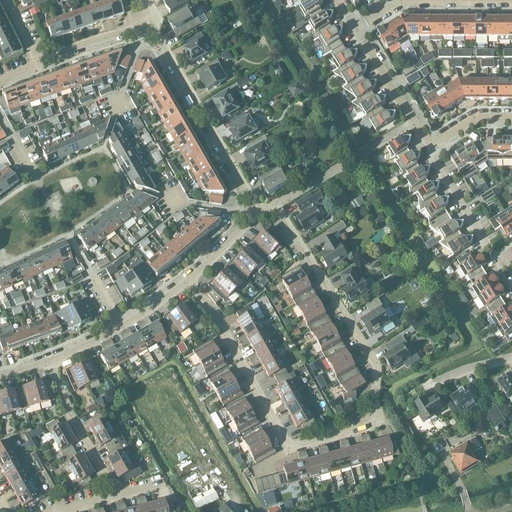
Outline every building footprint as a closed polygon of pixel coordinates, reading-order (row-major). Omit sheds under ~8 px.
[(109,0),(107,1),(113,18),(124,14),(123,13),(123,14),(122,10),(130,7),(125,0),(109,0)] [(165,0),(164,1),(171,14),(193,1),(194,0),(165,0)] [(309,17),(312,22),(324,15),(321,10),(321,9),(319,7),(320,6),(321,5),(322,4),(323,3),(323,2),(324,1),(324,0),(323,0),(313,0),(304,6),(300,8),(300,9),(303,13),(304,20),(309,17)] [(97,5),(103,22),(113,18),(107,1),(97,5)] [(103,22),(97,5),(86,8),(93,25),(103,22)] [(35,8),(29,11),(31,15),(32,16),(40,12),(37,7),(35,8)] [(76,12),(82,29),(93,25),(86,8),(76,12)] [(249,8),(243,12),(248,21),(255,17),(249,8)] [(168,21),(178,38),(201,25),(195,14),(193,15),(189,9),(175,17),(173,16),(171,16),(170,17),(169,19),(169,21),(168,21)] [(82,29),(76,12),(66,15),(72,32),(82,29)] [(319,39),(334,30),(330,25),(331,25),(330,24),(329,22),(330,22),(331,21),(332,20),(332,19),(333,18),(333,17),(333,16),(334,14),(333,14),(332,14),(331,13),(330,13),(329,13),(327,13),(326,14),(324,14),(324,15),(312,22),(309,24),(310,24),(313,29),(314,42),(314,43),(319,39)] [(72,32),(66,15),(56,19),(62,36),(72,32)] [(0,29),(9,25),(5,16),(0,18),(0,29)] [(419,37),(419,17),(418,18),(416,18),(416,17),(416,18),(415,18),(407,18),(406,19),(406,20),(405,21),(404,21),(404,22),(408,37),(419,37)] [(419,37),(431,37),(431,18),(424,18),(423,18),(421,18),(419,17),(419,37)] [(442,37),(442,17),(441,18),(439,18),(438,18),(431,18),(431,37),(431,41),(442,41),(443,37),(442,37)] [(443,18),(442,17),(442,37),(443,37),(454,37),(454,18),(447,18),(446,18),(443,18)] [(465,17),(464,18),(462,18),(461,18),(454,18),(454,37),(465,37),(465,17)] [(466,18),(465,17),(465,37),(476,37),(476,18),(470,18),(469,18),(468,18),(466,18)] [(476,18),(476,37),(488,37),(488,17),(487,18),(485,18),(484,18),(483,18),(476,18)] [(499,37),(499,18),(492,18),(491,18),(489,18),(488,17),(488,37),(499,37)] [(511,41),(511,17),(509,18),(507,18),(506,18),(499,18),(499,37),(499,41),(511,41)] [(62,36),(56,19),(45,23),(45,24),(40,26),(41,30),(47,28),(51,39),(51,40),(62,36)] [(408,37),(404,22),(403,22),(402,22),(401,21),(400,21),(399,20),(392,24),(391,24),(391,25),(389,26),(387,26),(399,43),(398,43),(400,47),(409,41),(408,37)] [(9,25),(0,29),(0,40),(13,33),(9,25)] [(224,26),(218,30),(221,35),(227,31),(224,26)] [(387,26),(387,27),(385,29),(385,28),(385,29),(384,29),(378,33),(379,34),(378,34),(377,35),(377,37),(378,38),(380,39),(382,38),(388,49),(398,43),(399,43),(387,26)] [(343,46),(340,40),(338,38),(339,37),(340,36),(341,35),(342,34),(342,33),(343,32),(343,31),(343,30),(343,29),(342,29),(341,29),(339,28),(338,28),(337,29),(335,29),(334,30),(319,39),(322,44),(324,57),(323,57),(324,58),(331,53),(343,46)] [(0,50),(18,42),(13,33),(0,40),(0,50)] [(192,63),(206,55),(214,50),(209,41),(206,43),(201,34),(195,37),(198,43),(185,50),(192,63)] [(18,42),(0,50),(0,60),(1,61),(0,61),(0,62),(24,50),(23,50),(22,51),(18,42)] [(338,70),(353,61),(354,60),(355,59),(356,58),(357,57),(357,56),(357,55),(358,54),(358,53),(358,52),(357,53),(356,52),(354,52),(353,52),(352,52),(350,52),(350,53),(348,53),(347,51),(346,51),(343,46),(331,53),(334,58),(329,61),(335,65),(338,70)] [(111,74),(114,73),(117,66),(126,69),(131,58),(122,54),(121,51),(105,57),(111,74)] [(228,52),(221,56),(225,62),(232,58),(228,52)] [(426,56),(430,62),(435,59),(431,52),(426,56)] [(430,62),(426,56),(420,59),(424,65),(430,62)] [(111,74),(105,57),(94,61),(101,78),(111,74)] [(142,86),(158,77),(149,62),(147,63),(137,60),(133,72),(143,75),(140,83),(142,86)] [(206,74),(199,78),(199,79),(201,78),(208,90),(208,91),(214,87),(216,88),(220,86),(221,83),(227,80),(219,67),(221,66),(217,60),(202,68),(206,74)] [(413,63),(417,70),(423,66),(419,60),(413,63)] [(101,78),(94,61),(84,64),(90,81),(101,78)] [(367,68),(365,67),(364,67),(363,67),(362,67),(361,67),(360,68),(359,68),(358,69),(356,67),(356,66),(353,61),(338,70),(333,73),(334,73),(345,80),(348,85),(362,76),(363,76),(364,76),(364,75),(365,74),(365,73),(366,72),(367,71),(367,70),(367,68)] [(74,68),(80,85),(82,90),(92,86),(90,81),(84,64),(74,68)] [(412,65),(401,72),(405,77),(416,71),(412,65)] [(80,85),(74,68),(64,72),(70,89),(80,85)] [(420,71),(424,78),(430,74),(426,68),(420,71)] [(54,75),(60,92),(70,89),(64,72),(54,75)] [(417,73),(406,80),(410,86),(421,79),(417,73)] [(60,92),(54,75),(44,79),(50,96),(60,92)] [(357,101),(372,92),(373,91),(373,90),(374,90),(375,89),(375,88),(376,88),(376,87),(376,86),(377,85),(377,84),(377,83),(376,83),(375,83),(374,83),(373,82),(372,82),(371,82),(370,83),(368,83),(367,84),(366,82),(366,81),(365,81),(362,76),(348,85),(342,88),(343,89),(343,88),(354,96),(357,100),(357,101)] [(147,95),(163,86),(158,77),(142,86),(147,95)] [(247,77),(236,83),(240,89),(250,83),(247,77)] [(33,83),(40,100),(50,96),(44,79),(33,83)] [(445,90),(455,106),(461,102),(462,102),(464,101),(465,101),(459,81),(445,90)] [(459,81),(465,101),(466,100),(468,100),(468,101),(469,100),(476,100),(476,81),(459,81)] [(476,81),(476,100),(483,100),(484,101),(484,100),(486,100),(488,101),(488,81),(476,81)] [(488,81),(488,101),(489,100),(491,100),(491,101),(492,100),(499,100),(499,81),(488,81)] [(509,100),(510,101),(510,81),(499,81),(499,100),(506,100),(507,101),(507,100),(509,100)] [(40,100),(33,83),(23,86),(29,103),(40,100)] [(298,83),(293,86),(299,96),(304,93),(298,83)] [(13,90),(19,107),(29,103),(23,86),(13,90)] [(153,104),(169,95),(163,86),(147,95),(153,104)] [(433,92),(446,113),(447,111),(448,110),(449,111),(449,110),(455,106),(445,90),(443,86),(433,92)] [(10,115),(21,112),(19,107),(13,90),(2,94),(3,96),(0,97),(0,106),(3,112),(8,110),(10,115)] [(230,94),(229,92),(214,101),(224,117),(238,109),(237,107),(244,103),(237,90),(230,94)] [(367,116),(381,107),(382,107),(383,106),(384,105),(384,104),(385,103),(385,102),(386,101),(386,100),(386,99),(386,98),(386,99),(385,98),(384,98),(383,98),(382,98),(380,98),(379,98),(378,99),(377,99),(375,97),(372,92),(357,101),(357,100),(352,103),(352,104),(353,104),(364,111),(367,116)] [(444,113),(446,113),(433,92),(423,99),(433,113),(432,114),(431,115),(431,117),(432,118),(434,119),(435,118),(442,114),(443,114),(444,113)] [(158,114),(174,105),(169,95),(153,104),(158,114)] [(164,123),(179,114),(174,105),(158,114),(164,123)] [(367,116),(361,119),(362,119),(373,126),(376,131),(391,122),(393,121),(394,120),(394,119),(395,118),(395,117),(396,115),(396,114),(395,114),(394,114),(393,113),(392,113),(391,113),(390,113),(388,114),(387,114),(386,115),(385,113),(385,112),(384,112),(381,107),(367,116)] [(46,118),(52,116),(49,108),(43,110),(45,114),(46,118)] [(310,111),(304,115),(307,119),(313,115),(310,111)] [(236,126),(230,129),(234,135),(233,136),(235,139),(236,139),(237,141),(243,138),(244,139),(250,136),(249,134),(256,131),(249,119),(248,119),(245,113),(233,120),(236,126)] [(169,132),(185,123),(179,114),(164,123),(169,132)] [(102,122),(101,121),(101,120),(100,119),(99,119),(98,119),(97,118),(96,119),(89,122),(91,127),(98,143),(103,141),(110,118),(102,122)] [(124,122),(126,129),(134,126),(131,119),(124,122)] [(111,147),(127,138),(116,120),(109,142),(111,147)] [(174,142),(190,133),(185,123),(169,132),(174,142)] [(81,131),(88,147),(98,143),(91,127),(81,131)] [(29,128),(18,134),(21,140),(32,133),(29,128)] [(88,147),(81,131),(71,135),(78,152),(88,147)] [(180,151),(196,142),(190,133),(174,142),(180,151)] [(61,140),(68,156),(78,152),(71,135),(61,140)] [(254,151),(246,156),(250,163),(248,164),(251,169),(253,168),(254,170),(272,159),(269,153),(273,151),(265,137),(250,145),(254,151)] [(127,138),(111,147),(117,156),(132,148),(127,138)] [(400,162),(411,155),(408,150),(408,149),(406,147),(407,146),(408,146),(409,145),(410,144),(410,142),(411,141),(411,140),(411,139),(410,138),(409,138),(408,138),(407,138),(405,138),(404,138),(403,139),(402,139),(387,149),(390,154),(391,160),(397,156),(400,162)] [(484,144),(488,161),(489,161),(503,161),(503,138),(493,138),(493,140),(488,140),(486,140),(486,141),(486,142),(486,143),(485,143),(485,144),(484,144)] [(511,139),(511,140),(509,140),(509,138),(503,138),(503,161),(511,161),(511,139)] [(51,144),(58,160),(68,156),(61,140),(51,144)] [(0,152),(2,151),(9,147),(6,141),(0,144),(0,152)] [(185,160),(201,151),(196,142),(180,151),(185,160)] [(479,143),(479,142),(478,143),(473,146),(472,146),(470,148),(469,146),(464,149),(476,169),(476,168),(488,161),(484,144),(483,145),(482,145),(482,144),(481,144),(480,144),(480,143),(479,143)] [(58,160),(51,144),(41,149),(48,165),(58,160)] [(136,145),(132,148),(117,156),(122,166),(142,154),(136,145)] [(452,160),(464,180),(464,181),(465,180),(478,172),(479,172),(478,171),(476,168),(476,169),(464,149),(456,154),(457,156),(452,159),(451,159),(452,160)] [(302,150),(300,156),(313,159),(314,152),(302,150)] [(191,170),(206,161),(201,151),(185,160),(191,170)] [(412,155),(411,155),(400,162),(396,164),(397,165),(397,164),(400,169),(400,176),(407,172),(410,177),(421,170),(417,165),(418,165),(417,165),(416,163),(417,162),(418,161),(418,160),(419,160),(420,159),(420,157),(420,156),(421,155),(421,154),(420,154),(419,154),(417,153),(416,153),(415,153),(414,154),(413,154),(412,155)] [(128,175),(143,166),(147,164),(142,154),(122,166),(128,175)] [(193,181),(196,179),(212,170),(206,161),(191,170),(187,172),(193,181)] [(143,166),(128,175),(133,184),(148,176),(143,166)] [(279,167),(259,179),(269,196),(271,197),(273,197),(275,196),(276,194),(276,192),(290,184),(286,177),(285,178),(279,167)] [(0,173),(0,177),(9,189),(18,183),(7,169),(8,169),(7,168),(0,173)] [(416,195),(416,194),(430,186),(427,180),(425,178),(427,177),(427,176),(428,175),(429,174),(429,173),(430,172),(430,171),(430,170),(430,169),(429,169),(428,169),(427,169),(425,169),(424,169),(422,169),(421,170),(410,177),(406,179),(406,180),(409,184),(411,197),(411,198),(416,195)] [(201,189),(217,179),(212,170),(196,179),(201,189)] [(148,176),(133,184),(136,189),(159,194),(148,176)] [(0,195),(9,189),(0,177),(0,195)] [(209,203),(221,205),(223,196),(226,194),(217,179),(201,189),(203,192),(211,193),(209,203)] [(337,179),(324,187),(328,192),(340,184),(337,179)] [(426,210),(425,210),(440,201),(436,196),(437,196),(436,195),(435,193),(436,193),(436,192),(437,191),(438,190),(439,189),(439,188),(439,186),(440,185),(440,184),(439,185),(439,184),(438,184),(437,184),(436,184),(435,184),(434,184),(433,184),(432,185),(430,185),(430,186),(416,194),(416,195),(419,199),(420,213),(426,210)] [(478,188),(472,192),(475,197),(477,196),(478,196),(482,194),(478,188)] [(497,188),(492,191),(495,197),(500,194),(497,188)] [(318,190),(296,204),(301,212),(302,211),(304,214),(297,219),(306,232),(324,221),(323,220),(329,217),(321,204),(320,205),(317,201),(323,198),(318,190)] [(492,191),(481,197),(485,203),(495,197),(492,191)] [(130,198),(140,213),(157,200),(134,195),(130,198)] [(361,197),(355,201),(360,207),(365,204),(361,197)] [(121,204),(132,219),(135,223),(143,217),(140,213),(130,198),(121,204)] [(430,228),(449,216),(446,211),(446,210),(446,211),(444,208),(445,208),(446,207),(447,206),(448,205),(448,204),(449,203),(449,202),(449,201),(449,200),(448,200),(447,199),(446,199),(445,199),(443,199),(441,200),(440,201),(425,210),(426,210),(428,215),(430,228)] [(123,225),(132,219),(121,204),(112,211),(123,225)] [(196,221),(198,224),(207,235),(220,224),(218,222),(219,219),(220,212),(208,210),(207,217),(206,220),(199,219),(196,221)] [(104,217),(114,232),(123,225),(112,211),(104,217)] [(511,223),(505,212),(490,221),(496,231),(495,231),(496,232),(501,228),(507,238),(510,236),(510,237),(511,238),(511,237),(511,223)] [(381,214),(374,218),(378,225),(385,220),(381,214)] [(449,216),(430,228),(430,229),(430,228),(441,236),(444,240),(444,241),(459,232),(460,231),(461,230),(462,229),(463,228),(463,227),(463,226),(464,225),(464,224),(464,223),(463,223),(462,223),(461,223),(460,223),(459,223),(457,223),(456,223),(455,224),(454,224),(453,222),(452,222),(449,216)] [(95,224),(105,238),(114,232),(104,217),(95,224)] [(198,224),(196,221),(187,228),(199,242),(207,235),(198,224)] [(343,222),(327,232),(331,237),(320,244),(326,252),(320,255),(329,269),(336,265),(337,268),(344,263),(342,261),(348,257),(339,244),(334,236),(346,228),(343,222)] [(105,238),(95,224),(86,230),(97,244),(105,238)] [(179,235),(191,249),(199,242),(187,228),(179,235)] [(97,244),(86,230),(77,236),(87,250),(88,251),(97,244)] [(444,240),(439,243),(439,244),(440,244),(451,251),(454,256),(469,247),(470,246),(471,245),(472,243),(473,242),(473,241),(473,240),(473,239),(472,238),(471,238),(470,238),(468,238),(467,238),(466,238),(465,239),(464,240),(462,237),(459,232),(444,241),(444,240)] [(250,243),(266,259),(273,251),(275,253),(282,248),(275,238),(271,241),(262,233),(256,239),(254,238),(250,243)] [(171,242),(183,256),(191,249),(179,235),(171,242)] [(163,249),(174,263),(183,256),(171,242),(163,249)] [(396,242),(390,246),(395,253),(401,249),(396,242)] [(55,248),(62,264),(72,260),(72,259),(65,243),(55,248)] [(241,255),(256,269),(266,259),(250,243),(245,247),(247,249),(241,255)] [(62,264),(55,248),(45,252),(52,269),(62,264)] [(154,256),(166,270),(174,263),(163,249),(154,256)] [(52,269),(45,252),(35,257),(42,273),(52,269)] [(229,264),(245,280),(256,269),(241,255),(235,261),(233,259),(229,264)] [(467,255),(457,261),(461,266),(459,267),(465,277),(467,276),(471,281),(485,272),(482,267),(486,265),(483,261),(484,261),(485,260),(485,258),(484,257),(482,256),(481,256),(480,257),(479,255),(470,260),(467,255)] [(166,270),(154,256),(146,263),(146,264),(156,275),(155,275),(157,278),(166,270)] [(42,273),(35,257),(25,261),(32,277),(42,273)] [(107,258),(96,264),(99,270),(110,264),(107,258)] [(32,277),(25,261),(15,265),(23,282),(32,277)] [(130,274),(142,291),(151,283),(147,277),(152,273),(143,263),(130,274)] [(220,276),(234,291),(245,280),(229,264),(224,268),(226,270),(220,276)] [(23,282),(15,265),(5,270),(13,286),(23,282)] [(287,291),(305,281),(301,274),(303,272),(300,266),(280,277),(287,291)] [(353,268),(341,276),(346,284),(347,283),(349,286),(342,291),(346,296),(346,298),(348,301),(350,302),(350,303),(362,296),(363,297),(368,294),(367,293),(370,291),(362,278),(360,279),(353,268)] [(13,286),(5,270),(0,272),(0,284),(3,291),(13,286)] [(485,272),(471,281),(474,286),(472,288),(478,298),(498,285),(497,283),(498,282),(499,280),(498,279),(496,278),(494,278),(492,275),(488,278),(485,272)] [(72,285),(78,282),(83,279),(80,273),(69,280),(72,285)] [(398,273),(385,281),(389,287),(402,279),(398,273)] [(131,296),(142,291),(130,274),(116,282),(122,293),(127,290),(131,296)] [(207,294),(215,305),(221,299),(224,302),(234,291),(220,276),(214,282),(212,281),(207,285),(212,290),(207,294)] [(295,304),(315,293),(311,287),(309,288),(305,281),(287,291),(295,304)] [(486,306),(489,312),(503,303),(500,298),(504,295),(502,292),(504,290),(504,288),(503,287),(501,286),(499,287),(498,285),(478,298),(484,308),(486,306)] [(302,317),(320,307),(316,300),(318,298),(315,293),(295,304),(302,317)] [(371,314),(361,321),(371,336),(375,333),(375,335),(383,330),(385,334),(394,328),(381,309),(384,307),(378,298),(366,306),(371,314)] [(71,308),(80,326),(90,320),(87,314),(92,310),(85,299),(71,308)] [(177,311),(189,328),(201,318),(188,300),(182,304),(183,306),(177,311)] [(503,303),(489,312),(492,317),(491,318),(497,328),(511,318),(511,307),(511,305),(507,308),(503,303)] [(242,330),(258,322),(249,306),(238,312),(241,318),(236,321),(237,321),(238,323),(239,323),(242,330)] [(309,330),(329,319),(326,313),(324,314),(320,307),(302,317),(309,330)] [(80,326),(71,308),(55,314),(60,326),(66,324),(68,330),(80,326)] [(189,328),(177,311),(170,316),(168,314),(163,318),(176,337),(189,328)] [(43,320),(50,337),(61,333),(60,330),(59,330),(54,317),(54,316),(43,320)] [(426,316),(414,324),(418,330),(430,323),(426,316)] [(147,318),(143,321),(156,344),(166,339),(166,338),(157,323),(152,326),(147,319),(147,318)] [(511,318),(497,328),(503,338),(505,337),(509,344),(511,341),(511,318)] [(316,343),(334,333),(330,326),(332,325),(329,319),(309,330),(316,343)] [(33,324),(39,341),(50,337),(43,320),(33,324)] [(143,331),(138,334),(147,350),(156,344),(143,321),(138,324),(139,324),(143,331)] [(258,322),(242,330),(246,337),(244,338),(243,337),(238,341),(239,344),(263,331),(258,322)] [(23,328),(29,345),(39,341),(33,324),(23,328)] [(0,341),(0,345),(3,354),(8,352),(19,348),(13,331),(11,326),(0,329),(0,330),(2,336),(3,336),(4,340),(0,341)] [(23,328),(13,331),(19,348),(29,345),(23,328)] [(129,329),(124,332),(138,355),(147,350),(138,334),(133,337),(129,330),(129,329)] [(298,330),(291,334),(293,339),(300,335),(298,330)] [(263,331),(239,344),(242,347),(248,345),(247,343),(249,342),(253,349),(269,340),(263,331)] [(124,342),(119,345),(128,361),(138,355),(124,332),(120,335),(124,342)] [(324,356),(344,345),(341,340),(338,340),(334,333),(316,343),(324,356)] [(384,357),(392,370),(411,358),(406,351),(410,349),(402,337),(388,345),(392,351),(384,357)] [(110,340),(105,342),(119,366),(128,361),(119,345),(114,348),(110,340)] [(192,351),(200,364),(218,354),(213,345),(215,344),(212,340),(192,351)] [(274,350),(269,340),(253,349),(257,356),(255,357),(254,356),(249,360),(250,363),(274,350)] [(109,371),(119,366),(105,342),(101,345),(106,353),(100,356),(109,371)] [(183,344),(177,347),(181,354),(187,350),(183,344)] [(331,370),(349,360),(345,352),(347,351),(344,345),(324,356),(331,370)] [(279,359),(274,350),(250,363),(252,366),(258,364),(258,362),(260,361),(264,368),(279,359)] [(221,360),(218,354),(200,364),(207,378),(227,367),(223,359),(221,360)] [(88,364),(80,367),(88,386),(102,379),(93,359),(87,361),(88,364)] [(288,375),(279,359),(264,368),(267,375),(268,377),(268,378),(273,375),(277,381),(288,375)] [(338,383),(358,371),(355,366),(353,367),(349,360),(331,370),(338,383)] [(74,392),(88,386),(80,367),(72,370),(71,368),(65,371),(74,392)] [(208,380),(216,393),(234,383),(230,376),(232,375),(228,369),(208,380)] [(358,371),(338,383),(343,392),(341,393),(344,400),(350,398),(355,396),(353,391),(364,386),(359,378),(361,377),(358,371)] [(281,399),(297,391),(301,388),(292,373),(288,375),(277,381),(280,387),(275,390),(277,393),(277,392),(281,399)] [(497,381),(497,382),(498,382),(508,399),(508,400),(509,399),(511,397),(511,375),(511,374),(511,373),(510,373),(498,381),(497,381)] [(42,383),(34,385),(39,405),(54,401),(48,379),(42,380),(42,383)] [(238,390),(234,383),(216,393),(223,407),(243,396),(240,390),(238,390)] [(451,397),(450,397),(451,398),(460,413),(461,414),(461,413),(467,409),(469,413),(477,408),(475,405),(481,401),(481,400),(471,385),(472,385),(471,384),(470,385),(471,385),(463,390),(463,389),(462,390),(462,391),(460,392),(459,391),(459,392),(451,397)] [(25,385),(19,387),(25,409),(39,405),(34,385),(26,387),(25,385)] [(11,413),(25,409),(19,387),(13,388),(13,391),(5,393),(11,413)] [(302,400),(297,391),(281,399),(285,406),(283,407),(282,406),(277,410),(278,413),(302,400)] [(0,415),(11,413),(5,393),(0,394),(0,415)] [(355,396),(350,398),(354,407),(358,404),(355,396)] [(413,406),(423,423),(436,415),(436,414),(444,409),(436,396),(428,401),(426,398),(413,406)] [(101,398),(95,400),(98,407),(104,404),(101,398)] [(225,409),(232,422),(250,412),(246,405),(248,403),(245,398),(225,409)] [(307,410),(302,400),(278,413),(280,416),(286,414),(286,413),(288,411),(292,418),(307,410)] [(502,424),(505,422),(496,406),(484,414),(494,429),(502,424)] [(316,425),(307,410),(292,418),(295,425),(296,428),(301,426),(305,432),(316,425)] [(254,419),(250,412),(232,422),(240,436),(260,424),(256,419),(254,419)] [(95,438),(111,429),(102,413),(90,420),(94,426),(89,428),(91,431),(95,438)] [(46,426),(55,442),(70,433),(66,426),(67,426),(65,423),(61,426),(57,420),(46,426)] [(189,452),(201,445),(189,425),(178,432),(189,450),(189,452)] [(108,451),(125,442),(116,426),(111,429),(95,438),(99,445),(100,448),(105,445),(108,451)] [(241,438),(248,451),(266,441),(262,434),(264,432),(261,427),(241,438)] [(177,457),(189,450),(178,432),(177,430),(166,437),(177,457)] [(74,440),(70,433),(55,442),(63,458),(75,451),(71,445),(76,443),(74,440)] [(364,445),(356,448),(361,465),(371,462),(364,435),(361,437),(361,443),(363,443),(364,445)] [(371,462),(382,459),(377,442),(369,444),(369,442),(370,441),(368,435),(364,435),(371,462)] [(377,442),(382,459),(399,454),(396,442),(389,444),(388,438),(387,438),(385,439),(385,440),(377,442)] [(449,454),(453,460),(452,461),(461,475),(481,463),(475,453),(482,449),(476,438),(449,454)] [(0,457),(16,448),(11,439),(0,444),(0,457)] [(266,441),(248,451),(256,465),(276,453),(272,448),(270,448),(266,441)] [(340,471),(351,468),(343,441),(340,443),(340,449),(342,449),(343,451),(335,453),(340,471)] [(351,468),(361,465),(356,448),(348,450),(348,447),(350,447),(347,441),(343,441),(351,468)] [(112,469),(133,457),(125,442),(108,451),(111,457),(106,460),(108,462),(109,462),(112,469)] [(322,457),(315,459),(319,476),(330,473),(322,447),(319,449),(320,455),(321,455),(322,457)] [(330,473),(340,471),(335,453),(328,456),(327,453),(329,452),(326,447),(322,447),(330,473)] [(0,466),(1,469),(21,458),(16,448),(0,457),(0,466)] [(78,457),(75,451),(63,458),(72,473),(88,465),(84,458),(83,455),(78,457)] [(305,452),(302,453),(309,479),(319,476),(315,459),(307,461),(306,459),(308,458),(305,452)] [(301,463),(294,465),(299,482),(309,479),(302,453),(298,454),(299,461),(301,461),(301,463)] [(126,483),(139,475),(142,473),(133,457),(112,469),(116,476),(117,479),(122,477),(126,483)] [(6,479),(22,470),(27,467),(21,458),(1,469),(5,476),(6,479)] [(53,464),(47,467),(50,473),(56,469),(53,464)] [(407,464),(404,468),(408,471),(413,478),(417,476),(414,469),(407,464)] [(92,472),(88,465),(72,473),(81,489),(92,483),(89,477),(94,474),(92,471),(92,472)] [(281,487),(299,482),(294,465),(286,467),(283,467),(284,473),(278,474),(281,487)] [(27,479),(22,470),(6,479),(8,481),(12,488),(27,479)] [(272,476),(275,489),(281,487),(278,474),(272,476)] [(266,478),(270,490),(275,489),(272,476),(266,478)] [(16,498),(33,489),(37,486),(32,477),(27,479),(12,488),(16,495),(15,495),(16,498)] [(260,479),(264,492),(270,490),(266,478),(260,479)] [(255,481),(258,493),(264,492),(260,479),(255,481)] [(23,507),(31,502),(33,505),(44,498),(37,486),(33,489),(16,498),(18,500),(23,507)] [(213,488),(192,501),(198,511),(219,499),(213,488)] [(273,493),(263,496),(266,507),(276,505),(273,493)] [(140,507),(133,510),(133,511),(144,511),(140,497),(137,499),(138,505),(139,505),(140,507)] [(144,497),(140,497),(144,511),(155,511),(153,504),(146,506),(145,504),(147,503),(144,497)] [(174,511),(172,504),(166,505),(164,500),(163,500),(161,501),(161,502),(153,504),(155,511),(174,511)] [(124,503),(120,503),(122,511),(133,511),(133,510),(125,511),(125,509),(126,509),(124,503)]
